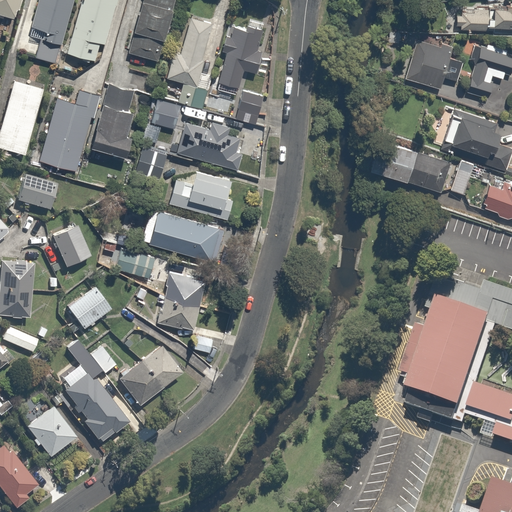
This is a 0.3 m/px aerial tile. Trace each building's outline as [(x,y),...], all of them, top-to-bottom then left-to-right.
[(0,0),(0,12),(13,16),(17,0),(0,0)] [(54,62),(69,0),(36,0),(29,31),(40,34),(34,57),(54,62)] [(119,0),(79,0),(65,48),(91,56),(97,38),(107,41),(119,0)] [(174,0),(141,0),(128,50),(159,58),(174,0)] [(511,22),(511,2),(493,2),(493,13),(487,13),(487,7),(462,7),(462,12),(455,12),(455,23),(462,23),(462,27),(487,27),(487,22),(511,22)] [(177,100),(206,106),(213,74),(200,71),(211,19),(188,14),(180,50),(172,48),(165,78),(182,81),(177,100)] [(255,69),(267,22),(247,17),(245,27),(233,24),(230,34),(226,32),(222,47),(224,47),(216,79),(238,84),(242,66),(255,69)] [(455,79),(461,58),(448,54),(450,47),(416,37),(404,75),(439,86),(442,75),(455,79)] [(506,79),(511,60),(511,52),(479,42),(464,89),(486,96),(493,75),(506,79)] [(42,87),(12,79),(0,120),(0,148),(23,155),(42,87)] [(130,104),(135,87),(107,79),(89,142),(125,152),(138,107),(130,104)] [(75,168),(99,92),(79,86),(75,98),(59,94),(40,157),(75,168)] [(264,93),(243,89),(239,109),(260,113),(264,93)] [(511,131),(505,129),(508,123),(462,106),(459,112),(453,109),(439,145),(503,168),(511,142),(511,131)] [(241,135),(200,123),(195,142),(184,139),(181,151),(232,166),(241,135)] [(449,158),(380,134),(369,165),(438,190),(449,158)] [(160,178),(167,149),(141,143),(134,172),(160,178)] [(462,192),(473,160),(459,155),(448,187),(462,192)] [(230,176),(196,169),(194,177),(175,173),(169,203),(227,215),(231,197),(226,196),(230,176)] [(57,179),(21,170),(15,198),(50,206),(57,179)] [(511,181),(502,179),(501,183),(489,179),(481,204),(511,214),(511,181)] [(227,227),(150,206),(141,239),(218,260),(227,227)] [(0,234),(8,227),(0,218),(0,234)] [(90,254),(77,221),(52,231),(65,264),(90,254)] [(155,255),(120,246),(115,266),(149,275),(155,255)] [(0,315),(26,317),(31,257),(0,254),(0,315)] [(204,277),(166,269),(156,319),(193,327),(204,277)] [(463,428),(465,419),(494,429),(490,442),(511,448),(511,297),(481,288),(478,295),(437,281),(427,311),(433,313),(426,332),(414,328),(398,376),(412,380),(403,408),(463,428)] [(109,306),(94,284),(65,305),(81,327),(109,306)] [(39,337),(4,323),(0,332),(0,338),(32,353),(39,337)] [(212,336),(194,332),(191,347),(209,350),(212,336)] [(55,378),(62,388),(89,423),(117,402),(92,370),(98,366),(88,353),(77,338),(67,346),(78,360),(55,378)] [(101,343),(88,353),(98,366),(102,371),(115,362),(101,343)] [(180,368),(160,343),(118,377),(138,401),(180,368)] [(0,363),(10,354),(0,344),(0,363)] [(2,389),(0,390),(0,412),(12,403),(2,389)] [(30,398),(16,408),(47,453),(76,432),(55,402),(40,412),(30,398)] [(447,511),(471,445),(436,432),(407,511),(447,511)] [(36,481),(4,440),(0,443),(0,485),(16,505),(28,495),(25,490),(36,481)] [(511,511),(511,492),(490,486),(481,511),(511,511)]
